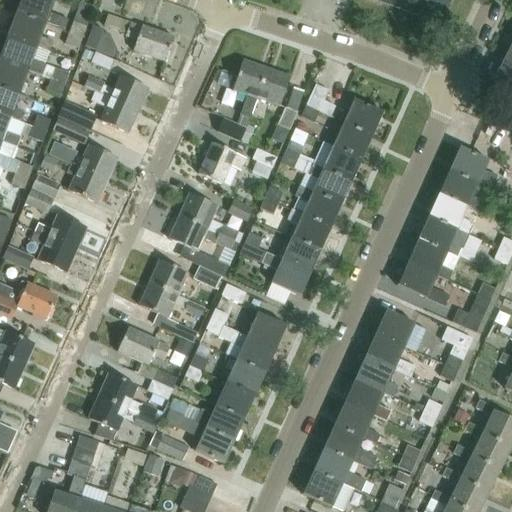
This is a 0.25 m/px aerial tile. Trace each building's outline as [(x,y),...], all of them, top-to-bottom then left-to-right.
[(21,0),(15,17),(45,28),(46,24),(65,31),(69,20),(50,13),(55,1),(51,0),(21,0)] [(366,0),(441,25),(449,0),(366,0)] [(95,8),(81,3),(70,33),(83,38),(95,8)] [(131,26),(132,24),(108,15),(104,27),(128,35),(131,26)] [(45,28),(15,17),(6,41),(48,56),(53,42),(41,38),(45,28)] [(132,24),(131,26),(128,35),(126,39),(138,43),(134,53),(166,65),(176,38),(143,26),(143,28),(132,24)] [(85,47),(96,51),(103,31),(93,27),(85,47)] [(70,33),(66,44),(79,49),(83,38),(70,33)] [(48,56),(6,41),(0,57),(0,64),(28,75),(29,72),(42,76),(46,66),(44,65),(48,56)] [(110,72),(114,61),(87,50),(84,57),(93,61),(91,64),(110,72)] [(511,59),(507,57),(495,80),(511,87),(511,59)] [(250,120),(257,100),(256,100),(267,69),(243,61),(233,92),(247,97),(240,117),(250,120)] [(0,91),(19,99),(28,75),(0,64),(0,91)] [(69,75),(55,69),(51,80),(65,85),(69,75)] [(290,77),(267,69),(256,100),(257,100),(279,108),(290,77)] [(111,100),(110,102),(138,114),(148,92),(120,79),(115,91),(104,86),(105,84),(89,77),(85,88),(96,93),(111,100)] [(51,80),(47,91),(61,97),(65,85),(51,80)] [(329,92),(316,86),(306,107),(319,113),(331,118),(336,107),(324,102),(329,92)] [(19,99),(0,91),(0,118),(10,122),(12,118),(20,121),(23,112),(15,109),(19,99)] [(111,100),(96,93),(92,101),(108,108),(100,124),(128,137),(138,114),(110,102),(111,100)] [(354,102),(343,126),(373,139),(384,115),(354,102)] [(98,118),(65,103),(58,118),(91,133),(98,118)] [(306,107),(302,118),(315,124),(319,113),(306,107)] [(271,140),(283,145),(297,114),(285,109),(271,140)] [(47,131),(51,121),(38,116),(34,127),(47,131)] [(250,120),(240,117),(237,126),(223,120),(217,133),(240,143),(246,130),(250,120)] [(10,122),(0,118),(0,144),(2,145),(3,143),(32,155),(35,146),(20,141),(22,136),(7,131),(10,122)] [(58,120),(53,131),(85,146),(90,134),(58,120)] [(363,163),(373,139),(343,126),(332,149),(363,163)] [(30,138),(44,142),(47,131),(34,127),(30,138)] [(286,154),(299,160),(304,149),(290,143),(286,154)] [(19,163),(0,156),(0,149),(2,145),(0,144),(0,168),(15,174),(19,163)] [(246,160),(211,144),(198,175),(223,186),(231,168),(240,172),(246,160)] [(447,170),(478,184),(478,183),(489,188),(493,179),(482,174),(489,160),(458,146),(447,170)] [(107,184),(117,162),(89,149),(83,163),(74,159),(70,167),(107,184)] [(353,186),(363,163),(332,149),(323,170),(322,172),(353,186)] [(253,160),(273,169),(277,159),(257,150),(253,160)] [(342,208),(353,186),(322,172),(323,170),(299,160),(286,154),(281,164),(318,181),(312,193),(312,194),(342,208)] [(28,179),(32,168),(19,163),(15,174),(28,179)] [(97,206),(107,184),(70,167),(67,174),(76,178),(69,193),(97,206)] [(447,170),(437,193),(468,206),(479,211),(484,200),(473,195),(478,184),(447,170)] [(11,186),(24,190),(28,179),(15,174),(11,186)] [(38,175),(32,190),(54,200),(61,186),(38,175)] [(332,232),(342,208),(312,194),(312,193),(300,187),(296,196),(308,202),(302,215),(301,218),(332,232)] [(278,205),(283,194),(270,188),(265,199),(278,205)] [(31,191),(25,205),(48,215),(54,201),(31,191)] [(468,206),(437,193),(427,216),(469,235),(473,225),(462,219),(468,206)] [(188,195),(178,218),(236,243),(240,234),(213,222),(219,208),(188,195)] [(260,210),(274,216),(278,205),(265,199),(260,210)] [(253,211),(234,202),(228,214),(248,223),(253,211)] [(291,240),(322,254),(332,232),(301,218),(302,215),(292,210),(288,220),(298,225),(291,240)] [(416,240),(458,258),(469,235),(427,216),(416,240)] [(0,250),(11,221),(0,217),(0,250)] [(77,252),(87,230),(58,218),(52,231),(38,225),(35,234),(77,252)] [(168,240),(198,253),(204,240),(232,252),(236,243),(178,218),(168,240)] [(67,275),(77,252),(35,234),(31,241),(45,247),(39,262),(67,275)] [(257,250),(261,240),(250,235),(245,245),(257,250)] [(511,255),(511,254),(511,241),(504,238),(499,249),(511,255)] [(311,277),(322,254),(291,240),(282,261),(281,263),(311,277)] [(416,240),(406,262),(436,276),(437,276),(448,281),(458,258),(416,240)] [(311,277),(281,263),(282,261),(257,250),(245,245),(241,254),(277,271),(271,285),(302,299),(311,277)] [(8,247),(3,260),(28,271),(34,257),(8,247)] [(494,259),(506,266),(511,255),(499,249),(494,259)] [(204,256),(199,267),(222,278),(223,279),(228,267),(204,256)] [(189,275),(159,261),(148,284),(178,298),(189,275)] [(431,288),(436,276),(406,262),(396,285),(426,299),(444,307),(449,296),(431,288)] [(222,278),(199,267),(193,280),(216,291),(222,278)] [(0,314),(12,320),(17,308),(47,321),(57,299),(23,284),(18,295),(0,287),(0,314)] [(138,307),(168,321),(174,307),(201,319),(205,310),(178,298),(148,284),(138,307)] [(495,290),(482,284),(477,295),(490,301),(495,290)] [(222,296),(241,305),(246,294),(227,285),(222,296)] [(477,295),(468,315),(458,311),(452,323),(475,333),(490,301),(477,295)] [(384,310),(373,334),(404,348),(415,324),(384,310)] [(227,318),(214,312),(209,323),(222,329),(227,318)] [(246,340),(277,354),(288,330),(251,313),(246,322),(253,325),(246,340)] [(217,340),(222,329),(209,323),(204,334),(217,340)] [(197,334),(185,329),(177,325),(173,335),(193,344),(197,334)] [(447,328),(441,341),(455,347),(467,352),(472,340),(447,328)] [(159,344),(159,343),(128,329),(117,353),(148,367),(153,357),(164,362),(170,349),(159,344)] [(246,340),(222,329),(217,340),(241,351),(236,362),(267,376),(277,354),(246,340)] [(404,348),(373,334),(363,357),(394,371),(410,378),(415,368),(399,360),(404,348)] [(6,335),(1,345),(0,344),(0,358),(24,370),(34,347),(6,335)] [(187,357),(192,345),(180,340),(175,352),(187,357)] [(462,362),(467,352),(455,347),(450,356),(462,362)] [(511,357),(503,353),(499,361),(511,367),(511,375),(505,389),(511,392),(511,357)] [(203,372),(208,361),(195,356),(191,367),(203,372)] [(445,367),(458,372),(462,362),(450,356),(445,367)] [(394,371),(363,357),(353,380),(384,394),(384,393),(393,397),(398,387),(389,383),(394,371)] [(0,385),(14,392),(24,370),(0,358),(0,385)] [(226,385),(256,399),(267,376),(236,362),(236,363),(229,360),(225,369),(232,372),(226,385)] [(186,378),(199,383),(203,372),(191,367),(186,378)] [(453,382),(458,372),(445,367),(441,377),(453,382)] [(158,371),(153,381),(172,390),(177,379),(158,371)] [(137,388),(108,375),(98,397),(158,424),(162,415),(131,401),(137,388)] [(353,380),(343,403),(373,417),(386,422),(391,411),(378,406),(384,394),(353,380)] [(153,381),(149,392),(168,400),(172,390),(153,381)] [(246,422),(256,399),(226,385),(216,408),(246,422)] [(154,433),(158,424),(98,397),(87,420),(118,434),(124,420),(154,433)] [(492,416),(485,430),(482,436),(510,449),(511,446),(511,421),(495,413),(497,408),(480,400),(476,408),(492,416)] [(424,412),(437,418),(441,407),(428,401),(424,412)] [(182,418),(187,408),(175,402),(170,412),(182,418)] [(373,417),(343,403),(332,426),(363,440),(364,438),(376,444),(380,435),(367,430),(373,417)] [(236,445),(246,422),(216,408),(212,415),(201,410),(195,424),(198,425),(197,426),(236,445)] [(165,423),(177,429),(182,418),(170,412),(165,423)] [(432,428),(437,418),(424,412),(419,422),(432,428)] [(471,458),(499,472),(510,449),(482,436),(485,430),(469,423),(465,431),(481,439),(474,453),(471,458)] [(236,445),(197,426),(193,434),(202,438),(195,453),(226,467),(236,445)] [(363,440),(332,426),(322,449),(353,463),(353,461),(371,469),(377,457),(359,449),(363,440)] [(157,450),(183,462),(190,447),(163,436),(157,450)] [(80,438),(76,450),(94,456),(98,444),(80,438)] [(488,495),(499,472),(471,458),(474,453),(458,445),(454,454),(470,462),(462,476),(460,481),(488,495)] [(408,447),(403,458),(416,463),(421,453),(408,447)] [(322,449),(312,471),(343,485),(354,490),(360,493),(366,481),(348,473),(353,463),(322,449)] [(72,462),(90,468),(94,456),(76,450),(72,462)] [(158,478),(164,461),(149,456),(143,473),(158,478)] [(403,458),(398,468),(411,473),(416,463),(403,458)] [(90,468),(72,462),(68,474),(86,480),(90,468)] [(464,511),(479,511),(488,495),(460,481),(462,476),(447,468),(443,477),(458,485),(451,500),(449,504),(464,511)] [(343,485),(312,471),(301,494),(332,508),(342,511),(344,511),(354,490),(343,485)] [(75,511),(79,502),(86,481),(74,477),(67,498),(55,493),(48,511),(75,511)] [(198,477),(194,488),(212,496),(217,486),(198,477)] [(380,505),(393,511),(403,492),(389,485),(380,505)] [(207,507),(212,496),(194,488),(190,486),(185,497),(207,507)] [(464,511),(449,504),(451,500),(435,491),(431,500),(447,508),(444,511),(464,511)] [(187,511),(205,511),(207,507),(185,497),(180,509),(187,511)] [(75,511),(102,511),(103,510),(79,502),(75,511)]
